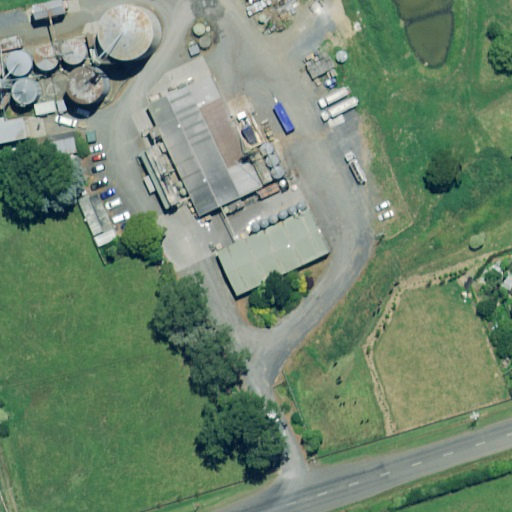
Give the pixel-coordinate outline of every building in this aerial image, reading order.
[(67,14),(63,0),(61,0),(35,5),(38,20),(67,14)] [(106,25),(105,30),(105,35),(106,40),(107,45),(110,49),(113,53),(117,56),(122,59),(126,61),(131,62),(136,62),(142,61),(146,59),(151,56),(155,53),(158,49),(161,45),(162,40),(163,35),(163,30),(162,25),(161,20),(158,16),(155,12),(151,8),(146,6),(142,4),(137,3),(131,3),(126,4),(122,6),(117,8),(113,12),(110,16),(107,20),(106,25)] [(79,63),(80,63),(82,62),(84,61),(86,60),(87,58),(88,57),(89,55),(89,53),(89,50),(89,48),(88,46),(87,45),(85,43),(84,42),(82,41),(80,40),(78,39),(76,40),(74,40),(72,41),(70,41),(68,42),(66,44),(65,45),(64,47),(63,49),(63,51),(63,53),(63,55),(64,57),(65,59),(66,61),(68,62),(70,63),(71,64),(74,64),(76,64),(78,64),(79,63)] [(49,70),(50,70),(52,69),(54,68),(56,67),(57,65),(58,64),(59,62),(60,60),(60,57),(59,55),(59,53),(58,51),(56,50),(55,48),(53,47),(51,46),(49,46),(47,45),(45,46),(43,47),(41,48),(39,49),(38,51),(37,53),(37,55),(36,57),(37,59),(37,62),(38,64),(39,65),(41,67),(42,68),(44,69),(46,70),(49,70)] [(24,76),(26,75),(28,74),(30,72),(31,70),(32,68),(33,66),(33,64),(33,62),(32,60),(31,58),(30,56),(28,55),(27,53),(25,52),(23,52),(20,52),(18,52),(16,53),(14,54),(13,55),(11,57),(10,58),(10,61),(9,63),(9,65),(10,67),(10,69),(11,71),(13,73),(14,74),(16,75),(18,76),(20,76),(23,76),(24,76)] [(96,104),(97,104),(99,103),(102,101),(104,99),(106,96),(108,93),(108,89),(109,86),(109,83),(108,79),(106,76),(104,73),(102,71),(99,69),(96,67),(93,66),(89,66),(86,66),(82,67),(79,69),(77,71),(75,74),(73,77),(72,80),(71,83),(71,87),(72,90),(73,93),(74,96),(77,99),(79,101),(82,103),(85,104),(89,105),(92,105),(96,104)] [(264,187),(293,174),(274,137),(247,150),(213,76),(149,105),(158,125),(151,129),(157,143),(166,139),(201,216),(264,187)] [(37,99),(38,98),(39,97),(39,96),(40,94),(40,92),(40,90),(40,88),(40,86),(39,84),(38,82),(36,81),(34,80),(32,79),(30,78),(28,78),(26,78),(24,79),(22,80),(20,81),(19,82),(17,84),(16,86),(16,88),(15,90),(15,92),(16,94),(17,96),(18,98),(19,100),(21,101),(23,102),(25,103),(27,103),(29,103),(31,103),(33,102),(35,101),(37,99)] [(0,110),(2,110),(3,110),(5,109),(7,107),(9,106),(10,104),(11,102),(12,99),(12,97),(11,95),(11,92),(10,90),(8,88),(7,87),(5,86),(2,85),(0,84),(0,110)] [(58,111),(56,103),(40,106),(42,114),(58,111)] [(11,122),(10,117),(0,118),(0,144),(45,136),(42,116),(11,122)] [(167,207),(173,204),(178,213),(188,208),(183,199),(157,145),(146,151),(145,149),(135,154),(144,172),(149,170),(151,174),(144,178),(151,194),(159,190),(164,200),(156,203),(164,220),(172,216),(167,207)] [(104,231),(89,195),(79,199),(94,236),(104,231)] [(301,214),(291,219),(219,252),(239,295),(330,253),(310,210),(301,214)]
